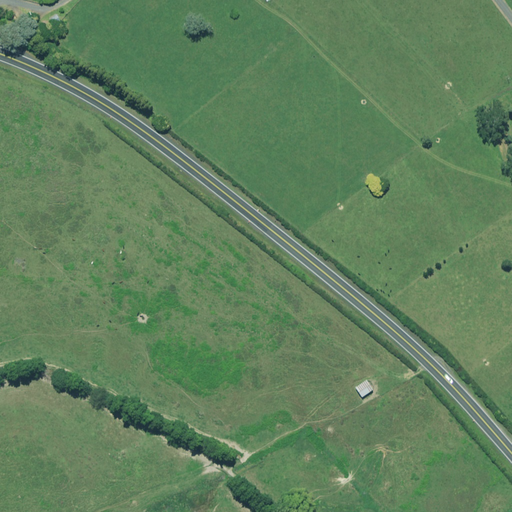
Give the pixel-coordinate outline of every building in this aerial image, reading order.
[(61,20),(58,14),(50,19),(54,25),(61,20)] [(270,45),(262,51),(266,56),(274,49),(270,45)] [(274,50),(269,55),(273,59),(278,54),(274,50)] [(463,238),(457,242),(460,246),(466,242),(463,238)] [(469,243),(461,248),(464,253),(472,248),(469,243)] [(373,390),(367,380),(356,388),(362,397),(373,390)]
